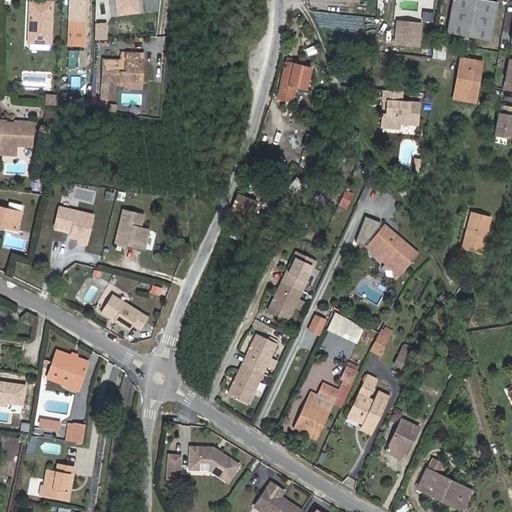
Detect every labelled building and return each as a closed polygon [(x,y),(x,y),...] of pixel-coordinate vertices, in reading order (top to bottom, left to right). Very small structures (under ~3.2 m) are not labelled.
[(138,12),(136,0),(116,0),(118,14),(138,12)] [(452,0),(447,33),(491,41),(497,3),(480,0),(452,0)] [(30,42),(52,43),(54,2),(32,1),(30,42)] [(432,21),(433,12),(422,11),(422,19),(432,21)] [(86,19),(70,18),(69,44),(84,45),(86,19)] [(94,40),(107,40),(107,22),(94,22),(94,40)] [(394,22),(391,44),(414,47),(416,24),(394,22)] [(437,44),(434,57),(444,58),(446,46),(437,44)] [(136,69),(142,69),(143,49),(121,48),(121,56),(103,55),(102,79),(101,94),(113,94),(114,80),(125,80),(126,76),(135,77),(136,69)] [(69,51),(69,66),(79,67),(79,51),(69,51)] [(511,56),(506,55),(500,86),(511,87),(511,56)] [(459,83),(456,82),(453,98),(475,102),(482,62),(460,58),(457,75),(460,76),(459,83)] [(293,89),(298,90),(300,81),(305,68),(285,63),(279,98),(290,100),(293,89)] [(300,81),(298,90),(302,91),(306,68),(305,68),(300,81)] [(141,81),(142,69),(136,69),(135,77),(126,76),(125,80),(141,81)] [(399,100),(399,93),(380,91),(379,98),(399,100)] [(44,104),(56,105),(57,94),(45,93),(44,104)] [(104,98),(91,96),(90,106),(103,107),(104,98)] [(90,106),(91,99),(76,97),(75,104),(90,106)] [(398,103),(399,100),(379,98),(379,101),(384,101),(388,102),(387,115),(382,114),(381,128),(395,130),(396,123),(414,125),(416,105),(398,103)] [(491,132),(506,135),(510,112),(509,112),(510,104),(497,102),(491,132)] [(0,140),(32,143),(34,121),(0,118),(0,140)] [(295,176),(287,186),(298,194),(306,185),(295,176)] [(97,200),(64,191),(59,210),(76,215),(74,221),(82,223),(81,227),(89,229),(97,200)] [(257,199),(238,191),(231,208),(250,215),(257,199)] [(349,205),(352,193),(345,192),(342,204),(349,205)] [(0,219),(18,224),(23,208),(0,201),(0,219)] [(479,253),(488,217),(471,212),(461,248),(479,253)] [(142,220),(122,214),(113,247),(121,249),(121,247),(141,253),(147,235),(138,232),(142,220)] [(394,278),(414,254),(382,227),(380,229),(377,227),(379,223),(363,217),(353,242),(361,245),(365,241),(368,243),(367,245),(387,262),(384,265),(383,267),(384,277),(394,278)] [(387,262),(367,245),(364,247),(384,265),(387,262)] [(315,262),(294,252),(266,312),(286,322),(315,262)] [(150,283),(149,298),(167,299),(169,285),(150,283)] [(115,321),(123,327),(131,306),(113,294),(101,311),(110,317),(115,321)] [(131,306),(123,327),(127,330),(131,324),(139,329),(147,318),(131,306)] [(333,313),(326,330),(357,343),(364,326),(333,313)] [(326,322),(314,317),(309,331),(320,336),(326,322)] [(374,317),(369,326),(376,330),(381,321),(374,317)] [(369,350),(379,355),(391,332),(384,329),(383,331),(380,330),(378,334),(369,350)] [(275,344),(255,334),(226,394),(246,404),(275,344)] [(402,370),(410,346),(402,343),(393,367),(402,370)] [(79,389),(88,360),(58,351),(51,371),(72,377),(69,386),(69,387),(79,389)] [(48,380),(69,387),(69,386),(72,377),(51,371),(48,380)] [(347,417),(360,424),(371,402),(366,399),(374,381),(366,377),(347,417)] [(420,384),(410,379),(408,385),(417,389),(420,384)] [(310,395),(306,403),(309,404),(300,423),(297,421),(294,428),(315,439),(328,413),(331,406),(337,393),(322,386),(316,398),(310,395)] [(371,402),(360,424),(362,425),(360,430),(369,435),(380,413),(387,398),(377,393),(373,403),(371,402)] [(309,404),(306,403),(297,421),(300,423),(309,404)] [(402,420),(387,451),(400,458),(403,452),(405,453),(418,428),(402,420)] [(55,424),(42,422),(41,429),(54,431),(55,424)] [(74,443),(76,426),(69,425),(67,442),(74,443)] [(84,445),(86,427),(76,426),(74,443),(84,445)] [(34,454),(37,437),(28,436),(26,453),(34,454)] [(241,467),(222,454),(220,457),(214,454),(215,449),(193,449),(192,471),(213,472),(230,484),(241,467)] [(182,471),(183,457),(171,456),(170,470),(182,471)] [(433,459),(427,470),(438,475),(444,464),(433,459)] [(72,490),(76,491),(78,469),(61,468),(60,476),(51,475),(49,500),(71,502),(72,490)] [(181,482),(182,471),(170,470),(169,481),(181,482)] [(456,508),(466,489),(438,475),(427,470),(419,486),(427,489),(425,493),(434,497),(435,494),(449,501),(447,504),(456,508)] [(257,507),(265,511),(306,511),(303,510),(304,507),(291,500),(291,501),(286,498),(285,499),(282,497),(286,490),(272,482),(257,507)] [(472,492),(466,489),(456,508),(463,511),(472,492)] [(434,497),(447,504),(449,501),(435,494),(434,497)]
